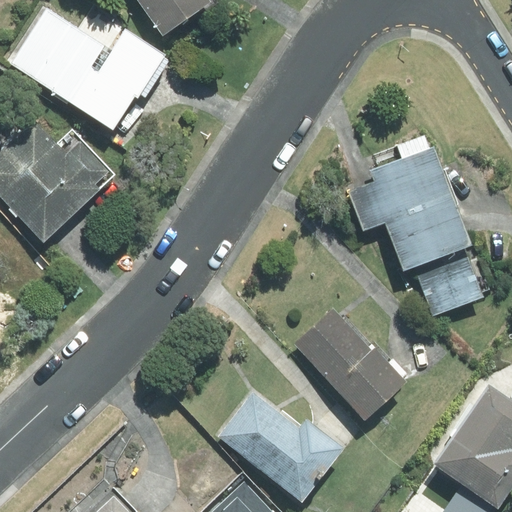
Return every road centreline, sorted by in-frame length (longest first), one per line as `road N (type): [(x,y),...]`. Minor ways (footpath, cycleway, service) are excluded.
road 1 (residential): [(0,452),(172,277),(364,0)]
road 2 (residential): [(511,103),(445,0)]
